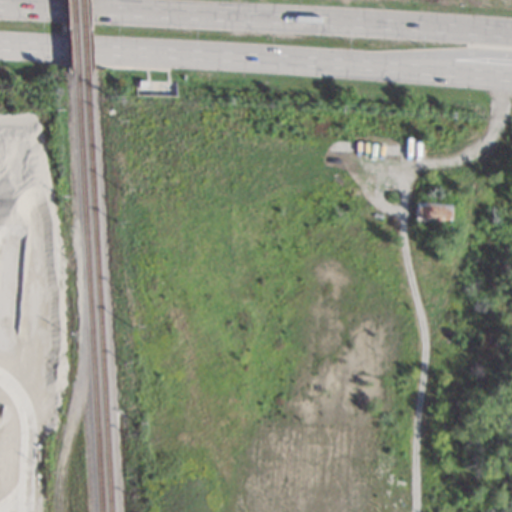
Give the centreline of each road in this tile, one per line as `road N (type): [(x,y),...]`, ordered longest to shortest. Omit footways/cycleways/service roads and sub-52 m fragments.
road 1 (secondary): [(0,44),(511,76)]
road 2 (secondary): [(511,31),(0,4)]
